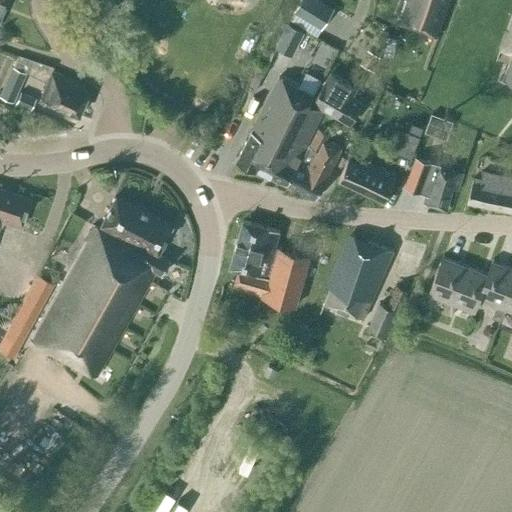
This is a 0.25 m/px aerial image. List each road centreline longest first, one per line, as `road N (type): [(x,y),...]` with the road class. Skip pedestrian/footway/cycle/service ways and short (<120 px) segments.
road 1 (tertiary): [(89,511),(190,332),(209,252),(199,193)]
road 2 (residential): [(511,222),(315,212),(199,193)]
